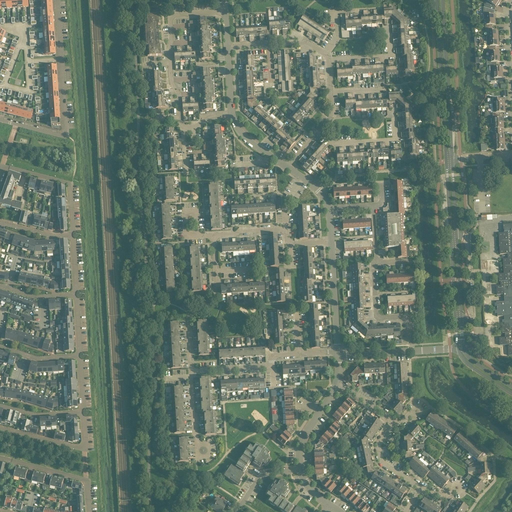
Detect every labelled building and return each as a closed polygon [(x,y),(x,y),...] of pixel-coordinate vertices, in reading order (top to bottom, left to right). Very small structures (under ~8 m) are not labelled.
[(485,4),(484,8),(492,10),(495,6),(496,7),(499,3),(494,0),(490,0),(489,2),(488,1),(486,4),(485,4)] [(484,8),(484,15),(484,20),(486,20),(495,20),(495,14),(494,15),(491,15),(491,12),(492,10),(484,8)] [(384,14),(381,15),(381,20),(384,19),(384,24),(387,24),(387,19),(390,19),(390,17),(389,17),(389,9),(384,10),(384,14)] [(389,17),(390,17),(391,17),(394,19),(391,22),(392,24),(400,15),(394,9),(389,9),(389,17)] [(158,10),(148,10),(149,15),(145,15),(146,26),(158,25),(160,25),(160,14),(158,15),(158,10)] [(299,31),(308,18),(304,15),(297,25),(300,27),(298,30),(299,31)] [(400,15),(392,24),(394,24),(396,21),(399,23),(399,25),(399,26),(407,25),(406,20),(400,15)] [(306,31),(312,21),(308,18),(299,31),(301,32),(303,29),(306,31)] [(485,25),(485,28),(492,28),(492,25),(496,25),(495,20),(486,20),(486,25),(485,25)] [(317,24),(312,21),(306,31),(308,33),(306,36),(308,37),(317,24)] [(321,27),(317,24),(308,37),(309,38),(312,35),(314,36),(321,27)] [(143,26),(144,36),(159,35),(158,25),(146,26),(143,26)] [(325,29),(321,27),(314,36),(317,38),(315,42),(316,43),(325,29)] [(208,28),(207,28),(199,29),(199,34),(190,34),(190,37),(189,37),(189,42),(193,41),(193,43),(198,43),(198,37),(202,37),(202,48),(197,49),(197,52),(200,52),(200,54),(210,53),(210,49),(212,49),(211,33),(209,33),(208,28)] [(492,31),(492,28),(485,28),(485,31),(489,31),(489,36),(498,36),(498,30),(492,31)] [(329,32),(325,29),(316,43),(318,44),(320,41),(323,42),(329,32)] [(159,45),(159,41),(159,35),(144,36),(144,46),(147,46),(159,45)] [(488,47),(489,49),(496,49),(495,46),(499,46),(499,41),(487,41),(487,47),(488,47)] [(162,45),(159,45),(147,46),(147,56),(162,56),(162,45)] [(491,57),(500,57),(499,52),(496,52),(496,49),(489,49),(489,52),(490,52),(491,57)] [(210,59),(210,53),(200,54),(200,57),(199,57),(199,62),(202,61),(202,59),(210,59)] [(491,57),(486,58),(487,65),(490,64),(490,66),(496,65),(496,62),(500,62),(500,57),(491,57)] [(384,65),(383,66),(383,73),(385,73),(386,73),(386,75),(391,75),(390,60),(388,61),(388,65),(384,65)] [(490,74),(494,74),(503,73),(502,68),(499,68),(499,65),(496,65),(490,66),(490,74)] [(503,73),(494,74),(490,74),(491,82),(500,81),(499,78),(503,78),(503,73)] [(212,79),(210,79),(202,80),(202,85),(193,85),(193,88),(192,89),(192,93),(196,93),(196,94),(201,94),(200,88),(204,88),(205,100),(200,100),(200,104),(203,103),(203,105),(213,105),(213,100),(215,100),(214,84),(212,84),(212,79)] [(312,103),(313,102),(318,96),(318,91),(318,89),(310,89),(310,92),(310,94),(308,96),(305,93),(304,93),(303,93),(303,95),(307,98),(312,103)] [(389,108),(392,108),(392,103),(395,103),(395,101),(394,101),(394,93),(388,94),(389,98),(387,99),(386,99),(386,103),(388,103),(389,103),(389,108)] [(396,106),(396,108),(405,98),(399,93),(394,93),(394,101),(395,101),(396,101),(399,103),(396,106)] [(255,98),(247,99),(247,101),(248,106),(254,112),(259,107),(262,103),(262,102),(260,102),(258,105),(255,103),(255,101),(255,98)] [(304,102),(314,111),(316,109),(312,106),(314,104),(313,102),(312,103),(307,98),(304,102)] [(405,98),(396,108),(399,108),(401,105),(404,107),(404,109),(404,110),(412,109),(411,104),(405,98)] [(494,103),(492,104),(493,108),(505,107),(504,102),(504,99),(501,99),(494,100),(494,103)] [(7,103),(4,113),(9,114),(12,106),(12,105),(12,102),(8,100),(7,103)] [(12,106),(9,114),(15,116),(17,107),(17,105),(18,102),(13,100),(12,103),(12,105),(12,106)] [(314,111),(304,102),(300,105),(308,112),(309,110),(313,113),(314,111)] [(213,110),(213,105),(203,105),(203,108),(202,108),(202,113),(205,113),(205,111),(213,110)] [(308,112),(300,105),(297,109),(308,119),(309,117),(306,114),(308,112)] [(253,121),(262,110),(259,107),(254,112),(252,114),(254,116),(251,119),(253,121)] [(505,112),(505,107),(493,108),(493,113),(492,113),(493,116),(500,116),(499,113),(505,112)] [(293,113),(301,120),(303,117),(306,121),(308,119),(297,109),(293,113)] [(260,121),(266,113),(262,110),(253,121),(254,122),(258,119),(260,121)] [(262,122),(259,126),(260,127),(270,117),(266,113),(260,121),(262,122)] [(290,117),(301,127),(302,125),(299,121),(301,120),(293,113),(290,117)] [(494,124),(504,123),(503,118),(500,118),(500,116),(493,116),(493,119),(491,119),(492,124),(494,124)] [(262,129),(265,125),(267,127),(274,120),(270,117),(260,127),(262,129)] [(60,125),(59,120),(51,120),(51,128),(57,129),(57,125),(60,125)] [(274,120),(267,127),(269,129),(266,133),(268,134),(278,123),(274,120)] [(278,123),(268,134),(270,136),(273,132),(275,134),(280,129),(282,127),(278,123)] [(493,129),(494,132),(500,132),(500,129),(504,129),(504,123),(494,124),(495,129),(493,129)] [(276,138),(273,141),(274,143),(284,132),(280,129),(275,134),(273,136),(276,138)] [(204,132),(203,132),(203,135),(203,137),(203,138),(205,138),(206,138),(207,138),(208,138),(208,135),(209,134),(212,134),(212,137),(213,137),(222,137),(222,136),(221,132),(207,132),(207,130),(204,130),(204,132)] [(284,132),(274,143),(276,144),(279,141),(281,143),(288,135),(284,132)] [(495,140),(504,140),(504,134),(501,135),(500,132),(494,132),(494,135),(495,135),(495,140)] [(288,135),(281,143),(283,144),(280,148),(282,149),(291,139),(288,135)] [(223,136),(222,136),(222,137),(213,137),(213,142),(205,143),(205,145),(203,145),(204,150),(207,150),(207,151),(212,151),(212,145),(216,145),(217,157),(211,157),(211,161),(214,160),(215,162),(224,162),(224,157),(226,157),(225,141),(223,141),(223,136)] [(167,150),(177,149),(177,147),(181,146),(181,142),(176,142),(176,139),(174,139),(166,140),(167,150)] [(282,149),(284,151),(287,148),(289,149),(295,142),(291,139),(282,149)] [(328,150),(321,143),(319,145),(315,142),(314,144),(324,154),(328,150)] [(383,157),(390,157),(390,150),(388,150),(387,147),(384,147),(384,143),(382,143),(383,157)] [(321,157),(324,154),(314,144),(312,146),(316,149),(314,151),(321,157)] [(307,152),(318,161),(321,157),(314,151),(312,153),(308,150),(307,152)] [(314,165),(318,161),(307,152),(305,153),(309,156),(307,159),(314,165)] [(302,157),(300,159),(311,169),(314,171),(317,167),(314,165),(307,159),(305,160),(302,157)] [(307,173),(311,169),(300,159),(299,161),(302,164),(300,166),(307,173)] [(215,165),(213,165),(213,168),(213,170),(216,170),(221,170),(221,167),(225,167),(224,162),(215,162),(215,165)] [(1,199),(0,201),(0,205),(23,211),(23,210),(25,203),(25,201),(26,199),(22,198),(20,204),(19,204),(20,202),(13,200),(14,196),(15,194),(13,194),(14,193),(12,192),(15,183),(16,183),(16,182),(19,182),(21,176),(18,175),(17,175),(14,174),(13,173),(10,172),(8,179),(5,188),(1,199)] [(31,179),(28,189),(34,190),(35,187),(38,187),(39,181),(36,180),(31,179)] [(38,187),(36,194),(45,196),(45,195),(48,183),(42,182),(39,181),(38,187)] [(45,195),(50,196),(51,191),(54,192),(56,185),(53,185),(53,184),(48,183),(45,195)] [(56,201),(65,200),(65,197),(64,187),(58,186),(59,197),(56,197),(56,201)] [(31,219),(33,212),(23,210),(23,211),(20,223),(25,224),(29,225),(31,219)] [(31,219),(29,225),(33,226),(38,227),(41,218),(41,216),(41,215),(34,213),(32,219),(31,219)] [(405,246),(403,214),(395,215),(395,217),(391,218),(391,215),(383,215),(385,248),(393,248),(393,245),(397,244),(397,247),(405,247),(405,246)] [(49,223),(46,222),(47,217),(41,216),(41,218),(38,227),(44,229),(47,229),(49,223)] [(59,221),(57,221),(57,228),(61,228),(61,231),(67,231),(66,221),(59,221)] [(511,224),(503,225),(504,233),(499,233),(500,254),(508,254),(508,259),(503,259),(504,274),(499,274),(499,282),(501,282),(501,286),(496,286),(497,295),(504,295),(504,293),(508,293),(509,296),(511,296),(511,224)] [(13,242),(15,235),(1,231),(0,234),(0,237),(13,242)] [(20,237),(15,235),(13,242),(12,245),(17,246),(20,237)] [(25,239),(20,237),(17,246),(22,248),(25,239)] [(27,250),(31,241),(25,239),(22,248),(27,250)] [(36,242),(31,241),(27,250),(34,252),(36,242)] [(42,252),(41,242),(36,242),(34,252),(34,255),(42,255),(42,252)] [(4,274),(4,271),(0,270),(0,279),(8,281),(9,275),(4,274)] [(18,282),(25,283),(27,272),(21,271),(20,276),(19,277),(18,277),(17,281),(19,281),(18,282)] [(33,273),(27,272),(25,283),(30,285),(33,273)] [(33,273),(30,285),(36,286),(38,274),(33,273)] [(38,274),(36,286),(42,287),(44,278),(45,275),(38,274)] [(3,292),(0,301),(6,303),(8,294),(3,292)] [(504,316),(505,324),(509,324),(510,328),(511,328),(511,296),(509,296),(508,293),(504,293),(504,295),(504,302),(497,302),(498,317),(504,316)] [(14,295),(8,294),(6,303),(11,304),(14,295)] [(14,295),(11,304),(16,306),(19,297),(14,295)] [(16,306),(15,309),(20,310),(21,308),(24,299),(19,297),(16,306)] [(24,299),(21,308),(26,309),(29,301),(24,299)] [(65,309),(71,309),(71,300),(65,301),(65,308),(60,308),(60,310),(65,310),(65,309)] [(34,302),(29,301),(26,309),(31,311),(33,306),(37,306),(37,302),(34,302)] [(55,310),(54,301),(46,302),(46,305),(49,305),(49,311),(55,310)] [(351,317),(348,317),(348,321),(352,320),(352,326),(361,321),(360,320),(363,319),(363,316),(351,317)] [(358,332),(364,325),(361,321),(352,326),(358,332)] [(511,328),(510,328),(509,324),(505,324),(502,324),(502,333),(505,333),(505,338),(500,338),(500,345),(509,345),(509,347),(508,347),(509,356),(511,355),(511,328)] [(368,328),(364,325),(358,332),(365,337),(368,328)] [(370,328),(368,328),(365,337),(374,337),(373,325),(370,325),(370,328)] [(2,333),(1,339),(11,340),(13,331),(12,331),(13,329),(7,328),(6,334),(2,333)] [(25,334),(19,332),(17,341),(22,343),(25,334)] [(35,337),(32,346),(37,348),(40,339),(35,337)] [(37,348),(42,350),(45,341),(40,339),(37,348)] [(45,341),(42,350),(52,353),(54,347),(50,346),(51,340),(46,339),(45,341)] [(11,355),(6,353),(3,362),(8,364),(11,355)] [(11,355),(8,364),(13,366),(15,360),(18,361),(19,358),(11,355)] [(34,373),(37,364),(28,361),(26,366),(30,368),(28,373),(34,375),(34,373)] [(69,371),(75,370),(74,362),(68,362),(69,370),(64,370),(64,372),(69,371)] [(42,364),(37,364),(34,373),(36,373),(43,373),(42,364)] [(364,368),(363,368),(359,369),(357,367),(353,372),(358,376),(359,375),(364,375),(364,368)] [(358,376),(353,372),(350,376),(351,377),(352,382),(357,382),(357,377),(358,376)] [(404,395),(398,395),(398,400),(397,401),(402,405),(406,401),(404,399),(404,395)] [(348,398),(344,403),(350,408),(354,404),(348,398)] [(54,401),(50,399),(47,408),(52,410),(53,407),(58,406),(57,400),(54,400),(54,401)] [(401,411),(405,407),(402,405),(397,401),(394,404),(401,411)] [(346,413),(350,408),(344,403),(340,407),(346,413)] [(401,411),(394,404),(390,408),(398,415),(401,411)] [(342,417),(346,413),(340,407),(336,412),(342,417)] [(13,412),(7,411),(5,422),(10,423),(13,412)] [(21,414),(13,412),(10,423),(15,425),(17,420),(20,420),(21,414)] [(338,422),(342,417),(336,412),(332,416),(338,422)] [(430,423),(436,415),(431,412),(425,420),(430,423)] [(436,415),(430,423),(434,426),(440,418),(436,415)] [(374,418),(371,422),(379,428),(382,423),(374,418)] [(440,418),(434,426),(438,429),(444,421),(440,418)] [(27,432),(29,424),(30,422),(24,421),(21,431),(27,432)] [(448,423),(444,421),(438,429),(443,432),(448,423)] [(66,423),(66,425),(68,425),(68,427),(71,427),(72,432),(77,432),(77,422),(66,423)] [(376,432),(379,428),(371,422),(368,426),(376,432)] [(337,433),(341,428),(334,423),(330,427),(337,433)] [(413,423),(409,427),(417,434),(420,430),(413,423)] [(448,423),(443,432),(447,435),(452,426),(448,423)] [(29,424),(27,432),(36,434),(38,429),(32,427),(32,425),(29,424)] [(365,425),(363,429),(365,430),(365,431),(374,436),(376,432),(368,426),(365,425)] [(291,436),(294,432),(293,430),(292,426),(287,426),(287,431),(286,432),(291,436)] [(452,426),(447,435),(451,438),(457,429),(452,426)] [(326,432),(333,437),(337,433),(330,427),(326,432)] [(414,437),(417,434),(409,427),(406,431),(409,433),(414,437)] [(54,439),(64,442),(65,436),(59,434),(60,432),(56,431),(54,439)] [(281,435),(287,441),(291,437),(291,436),(286,432),(285,431),(281,435)] [(371,441),(374,436),(365,431),(362,435),(365,437),(370,440),(371,441)] [(72,432),(69,432),(69,435),(69,436),(72,436),(72,442),(78,442),(77,432),(72,432)] [(323,436),(329,442),(333,437),(326,432),(323,436)] [(460,432),(453,439),(457,443),(464,435),(460,432)] [(410,441),(414,437),(409,433),(406,437),(404,437),(404,442),(404,443),(410,442),(410,441)] [(287,441),(281,435),(277,440),(283,446),(287,441)] [(468,439),(464,435),(457,443),(461,446),(468,439)] [(324,445),(324,446),(325,446),(329,442),(323,436),(318,441),(320,442),(324,445)] [(361,441),(362,447),(368,446),(367,444),(370,440),(365,437),(362,440),(361,441)] [(461,446),(465,449),(472,442),(468,439),(461,446)] [(321,451),(321,450),(321,449),(324,446),(324,445),(320,442),(317,445),(314,445),(314,451),(321,451)] [(475,445),(472,442),(465,449),(469,453),(475,445)] [(225,471),(225,472),(222,475),(239,486),(241,482),(240,481),(244,474),(243,473),(251,462),(259,468),(262,464),(266,466),(271,460),(267,457),(270,452),(256,444),(253,448),(250,445),(235,468),(231,465),(226,472),(225,471)] [(469,453),(473,456),(479,449),(475,445),(469,453)] [(483,452),(479,449),(473,456),(476,460),(480,455),(483,452)] [(411,454),(411,453),(405,453),(405,459),(407,458),(410,461),(411,461),(415,457),(411,454)] [(480,463),(480,464),(486,464),(486,458),(484,458),(480,455),(476,460),(480,463)] [(408,464),(412,468),(418,460),(415,457),(411,461),(410,461),(408,464)] [(418,460),(412,468),(415,471),(422,464),(418,460)] [(415,471),(419,475),(426,467),(422,464),(415,471)] [(372,468),(372,466),(366,467),(367,473),(369,473),(373,475),(373,476),(376,471),(372,468)] [(14,477),(19,478),(22,468),(16,467),(15,472),(11,471),(10,478),(13,478),(14,477)] [(426,467),(419,475),(423,478),(427,475),(427,474),(430,470),(426,467)] [(427,475),(431,478),(437,471),(433,467),(430,470),(427,474),(427,475)] [(28,470),(22,468),(19,478),(25,480),(24,481),(28,482),(29,476),(26,475),(28,470)] [(375,481),(381,473),(376,470),(376,471),(373,476),(373,475),(371,478),(375,481)] [(437,471),(431,478),(434,481),(441,474),(437,471)] [(32,481),(37,483),(40,473),(34,472),(33,477),(29,476),(28,482),(31,483),(32,481)] [(40,473),(37,483),(43,484),(42,486),(46,487),(47,480),(44,480),(46,475),(40,473)] [(385,476),(381,473),(375,481),(380,484),(385,476)] [(434,481),(438,485),(445,477),(441,474),(434,481)] [(481,476),(478,479),(482,483),(485,480),(487,479),(487,474),(481,474),(481,476)] [(316,475),(316,480),(318,480),(322,483),(322,484),(326,479),(322,476),(322,475),(316,475)] [(47,480),(46,487),(49,488),(50,486),(55,487),(58,478),(52,476),(51,481),(47,480)] [(384,487),(389,478),(385,476),(380,484),(384,487)] [(445,477),(438,485),(442,488),(446,484),(449,480),(445,477)] [(58,478),(55,487),(61,489),(60,491),(64,492),(66,485),(62,484),(64,479),(58,478)] [(322,484),(322,483),(321,485),(325,488),(331,482),(326,478),(326,479),(322,484)] [(394,481),(389,478),(384,487),(388,489),(394,481)] [(485,486),(482,483),(478,479),(474,483),(482,490),(485,486)] [(274,481),(272,484),(265,494),(270,497),(267,501),(283,511),(307,511),(303,510),(302,511),(295,506),(295,507),(284,500),(290,491),(285,488),(288,484),(281,480),(278,484),(274,481)] [(392,492),(398,484),(394,481),(388,489),(392,492)] [(77,494),(82,493),(81,484),(73,482),(71,487),(76,489),(77,494)] [(325,488),(330,493),(336,486),(331,482),(325,488)] [(341,483),(336,488),(337,489),(336,490),(341,494),(346,488),(342,484),(341,483)] [(478,494),(482,490),(474,483),(471,487),(478,494)] [(394,496),(390,502),(391,503),(393,500),(397,495),(402,487),(398,484),(392,492),(391,494),(394,496)] [(406,490),(402,487),(397,495),(401,498),(406,490)] [(351,492),(346,488),(341,494),(345,498),(351,492)] [(350,502),(355,496),(351,492),(345,498),(350,502)] [(77,501),(72,502),(72,506),(77,505),(83,505),(82,493),(77,494),(77,497),(76,497),(76,499),(76,501),(77,501)] [(360,500),(355,496),(350,502),(354,506),(360,500)] [(12,500),(13,500),(13,498),(7,497),(4,507),(10,509),(12,500)] [(223,501),(217,497),(212,504),(215,505),(212,509),(217,511),(221,511),(225,507),(221,504),(223,501)] [(418,506),(423,509),(428,500),(424,497),(418,506)] [(360,500),(354,506),(359,510),(364,504),(366,502),(362,498),(360,500)] [(433,503),(428,500),(423,509),(427,511),(433,503)] [(18,501),(15,510),(21,511),(24,511),(25,511),(27,508),(22,506),(23,503),(23,502),(18,501)] [(465,511),(468,507),(460,502),(457,506),(465,511)] [(390,511),(392,511),(396,508),(389,503),(385,508),(390,511)] [(432,511),(437,506),(433,503),(427,511),(432,511)]
